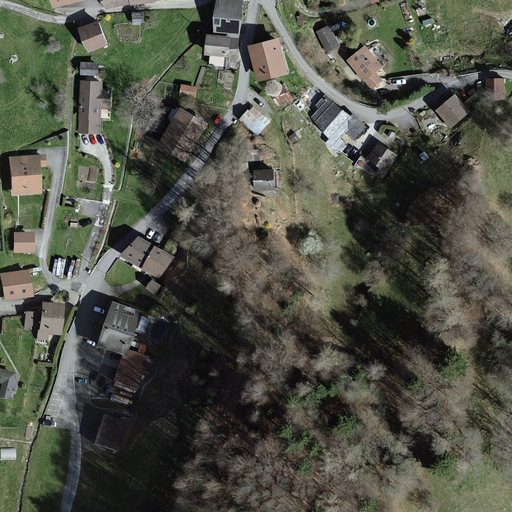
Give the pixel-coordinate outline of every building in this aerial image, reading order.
[(101,0),(106,8),(129,4),(127,0),(101,0)] [(239,37),(242,0),(217,0),(215,30),(230,32),(230,36),(239,37)] [(107,44),(97,21),(80,30),(90,52),(107,44)] [(339,45),(329,26),(317,32),(327,51),(339,45)] [(237,54),(238,40),(231,39),(231,37),(207,35),(205,55),(229,56),(229,53),(237,54)] [(288,72),(278,38),(249,46),(259,80),(288,72)] [(382,67),(365,46),(348,60),(371,89),(382,80),(375,72),(382,67)] [(99,76),(99,63),(81,62),(80,75),(99,76)] [(504,79),(487,79),(487,99),(504,99),(504,79)] [(103,88),(103,82),(81,81),(79,132),(100,133),(101,119),(110,119),(112,88),(103,88)] [(196,87),(182,85),(180,95),(195,97),(196,87)] [(294,100),(285,85),(270,94),(279,109),(294,100)] [(368,128),(353,114),(351,117),(327,95),(318,105),(321,108),(311,118),(332,137),(327,143),(340,155),(351,143),(343,136),(348,131),(357,139),(368,128)] [(471,113),(456,95),(437,111),(452,129),(471,113)] [(270,122),(254,107),(250,111),(248,109),(239,119),(257,136),(270,122)] [(208,124),(180,108),(158,148),(186,163),(208,124)] [(382,175),(397,154),(378,142),(367,159),(377,166),(374,170),(382,175)] [(45,167),(44,155),(9,158),(11,194),(41,192),(39,167),(45,167)] [(275,189),(274,169),(254,170),(255,190),(275,189)] [(32,233),(13,233),(12,253),(32,254),(32,233)] [(173,257),(139,238),(121,257),(160,280),(173,257)] [(27,271),(0,274),(0,277),(3,301),(31,297),(27,271)] [(162,288),(154,281),(147,288),(155,295),(162,288)] [(63,306),(41,303),(37,339),(48,340),(48,335),(60,336),(63,306)] [(135,313),(109,304),(95,346),(121,355),(135,313)] [(155,362),(124,351),(113,382),(138,390),(145,371),(151,373),(155,362)] [(15,373),(0,369),(0,383),(0,384),(0,396),(9,399),(12,388),(15,388),(18,379),(14,378),(15,373)] [(128,425),(101,417),(92,444),(119,453),(128,425)]
